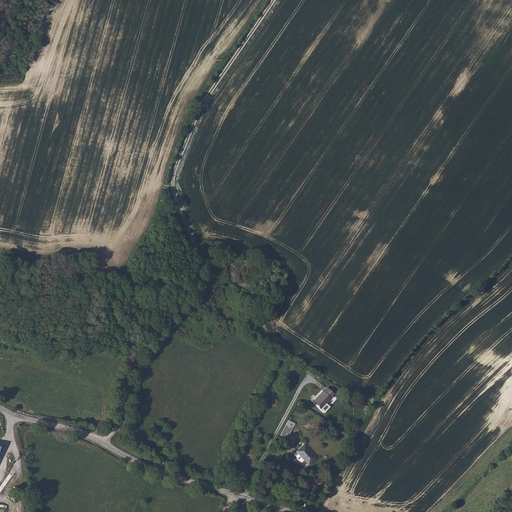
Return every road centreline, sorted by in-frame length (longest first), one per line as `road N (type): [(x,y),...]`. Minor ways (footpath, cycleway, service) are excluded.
road 1 (track): [(104,446),(130,363),(195,274),(196,249),(173,190),(176,164),(203,101),(273,0)]
road 2 (unclassified): [(11,415),(295,511)]
